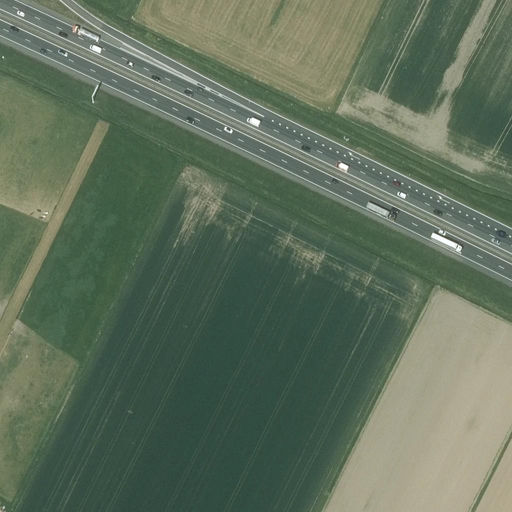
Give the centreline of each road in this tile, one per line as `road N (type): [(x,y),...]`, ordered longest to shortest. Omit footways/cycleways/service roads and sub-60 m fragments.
road 1 (motorway): [(0,29),(511,273)]
road 2 (motorway): [(264,127),(0,2)]
road 3 (motorway): [(511,247),(264,127)]
road 4 (motorway): [(264,127),(214,86),(64,0)]
